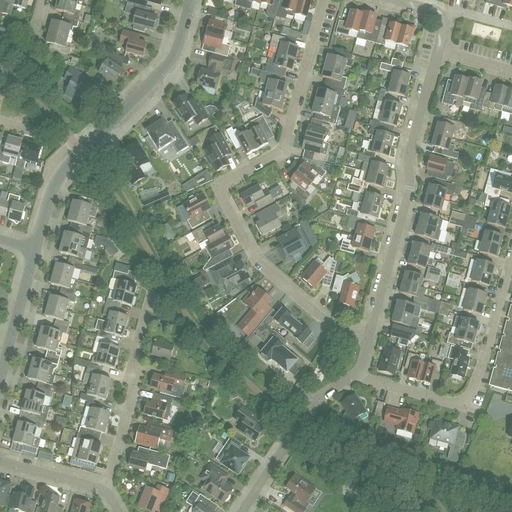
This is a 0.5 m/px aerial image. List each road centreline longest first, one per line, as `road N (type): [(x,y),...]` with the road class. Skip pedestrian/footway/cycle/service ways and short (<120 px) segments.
road 1 (residential): [(369,336),(328,327),(260,262),(220,190),(223,181),(281,152),(323,0)]
road 2 (unclassified): [(35,250),(59,176),(170,61),(190,0)]
road 3 (unclassified): [(369,336),(436,52)]
road 4 (residential): [(354,375),(464,401),(511,254)]
road 5 (unclassified): [(105,492),(148,304),(161,300)]
road 6 (unclassified): [(239,511),(308,407),(354,375)]
road 7 (unclassified): [(0,380),(35,250)]
